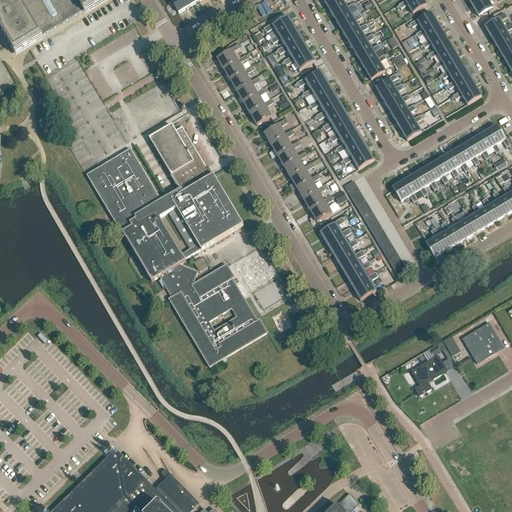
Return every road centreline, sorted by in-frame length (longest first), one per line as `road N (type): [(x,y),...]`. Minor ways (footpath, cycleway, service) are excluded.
road 1 (residential): [(428,278),(360,320),(338,317),(175,44)]
road 2 (tertiary): [(424,511),(357,411),(340,409),(216,480)]
road 3 (residential): [(395,164),(299,0)]
road 4 (tertiary): [(134,399),(49,310),(28,309),(0,336)]
road 5 (residential): [(428,278),(375,189),(380,172),(395,164)]
road 6 (unclassified): [(134,399),(137,429),(185,479),(216,480)]
road 7 (residential): [(395,164),(503,99)]
